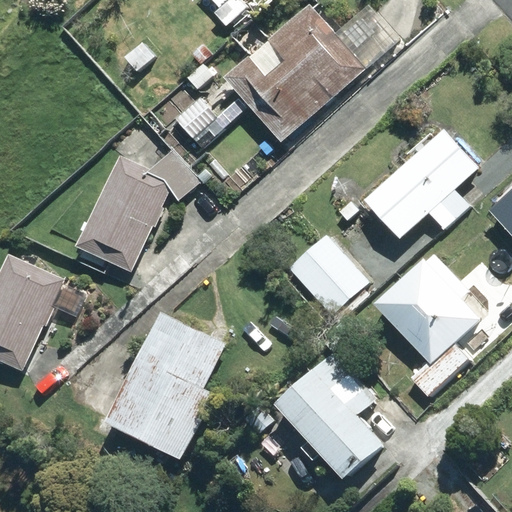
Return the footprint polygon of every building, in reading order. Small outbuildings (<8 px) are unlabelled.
[(209,0),(222,14),(217,19),(229,33),(251,13),(241,2),(242,0),(209,0)] [(313,8),(230,80),(285,144),(403,42),(372,6),(338,36),(313,8)] [(205,47),(195,56),(205,66),(214,57),(205,47)] [(205,66),(189,80),(200,92),(215,78),(205,66)] [(168,74),(140,100),(151,112),(179,86),(168,74)] [(203,101),(179,121),(196,141),(220,121),(203,101)] [(447,134),(370,204),(405,242),(481,171),(447,134)] [(123,164),(81,254),(108,266),(105,271),(127,281),(130,276),(134,278),(177,186),(152,175),(154,172),(155,170),(133,159),(130,165),(124,161),(123,164)] [(320,192),(295,214),(319,241),(344,219),(320,192)] [(348,223),(293,273),(335,320),(341,326),(372,297),(367,291),(372,286),(344,255),(374,228),(353,205),(341,215),(348,223)] [(13,257),(0,285),(0,361),(26,373),(68,282),(13,257)] [(427,264),(379,309),(432,365),(414,382),(432,401),(472,363),(458,347),(484,323),(465,302),(472,295),(438,258),(430,266),(427,264)] [(206,393),(228,347),(165,316),(112,426),(186,462),(217,398),(206,393)] [(361,417),(379,401),(337,355),(279,408),(347,482),(387,445),(361,417)]
